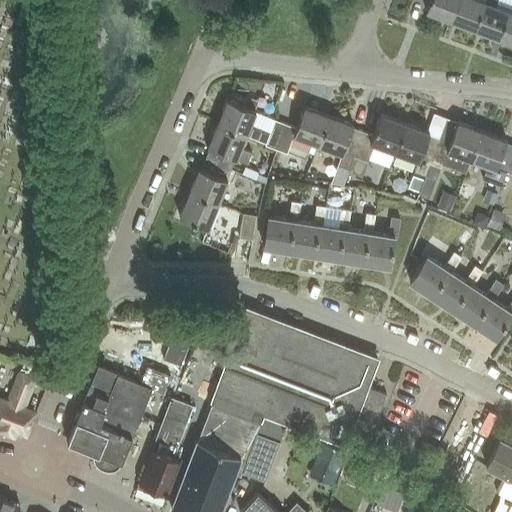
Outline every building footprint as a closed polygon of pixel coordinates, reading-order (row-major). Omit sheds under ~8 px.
[(450,19),(457,0),(428,0),(425,9),(450,19)] [(474,28),(484,1),(482,0),(457,0),(450,19),(474,28)] [(499,37),(509,10),(496,5),(497,0),(485,0),(485,1),(484,1),(474,28),(499,37)] [(511,5),(510,11),(509,10),(499,37),(511,42),(511,5)] [(218,122),(246,134),(256,110),(227,98),(218,122)] [(286,123),(277,148),(288,152),(294,135),(311,141),(317,144),(328,114),(304,105),(296,127),(286,123)] [(395,151),(406,123),(380,113),(372,134),(362,130),(348,168),(347,171),(361,177),(367,161),(363,160),(370,142),(395,151)] [(348,168),(362,130),(352,127),(354,124),(328,114),(317,144),(342,153),(337,164),(348,168)] [(266,144),(277,148),(286,123),(275,119),(266,144)] [(471,158),(482,129),(457,120),(449,142),(439,138),(426,172),(437,177),(441,167),(447,150),(471,158)] [(241,148),(246,134),(218,122),(208,147),(211,149),(207,158),(231,168),(235,159),(246,163),(251,152),(241,148)] [(426,172),(439,138),(429,134),(430,132),(406,123),(395,151),(418,160),(414,171),(425,175),(426,172)] [(501,186),(511,156),(511,144),(505,142),(507,139),(482,129),(471,158),(488,165),(482,179),(501,186)] [(317,144),(311,141),(307,152),(314,154),(317,144)] [(511,156),(501,186),(507,171),(511,172),(511,156)] [(238,171),(231,168),(207,158),(203,169),(199,167),(189,192),(218,203),(227,181),(234,184),(236,178),(235,178),(238,171)] [(419,192),(418,194),(429,198),(437,177),(426,172),(425,175),(423,179),(419,192)] [(487,188),(482,200),(493,204),(498,193),(487,188)] [(443,191),(437,206),(450,211),(456,196),(443,191)] [(208,227),(218,203),(189,192),(180,216),(208,227)] [(268,215),(264,245),(289,249),(294,219),(298,219),(301,201),(291,200),(288,218),(268,215)] [(294,219),(289,249),(314,253),(319,223),(323,223),(326,205),(317,204),(314,222),(298,219),(294,219)] [(319,223),(314,253),(339,257),(344,227),(348,227),(350,209),(341,208),(339,226),(323,223),(319,223)] [(494,208),(487,225),(499,230),(505,213),(494,208)] [(344,227),(339,257),(365,261),(369,231),(372,231),(375,213),(366,212),(364,230),(348,227),(344,227)] [(255,215),(243,213),(239,237),(249,238),(255,216),(255,215)] [(369,231),(365,261),(390,265),(394,236),(397,237),(400,217),(391,216),(388,234),(372,231),(369,231)] [(426,254),(409,280),(431,294),(448,268),(452,270),(461,256),(454,251),(444,265),(426,254)] [(448,268),(431,294),(452,308),(470,282),(472,284),(482,269),(474,264),(465,279),(452,270),(448,268)] [(470,282),(452,308),(474,322),(491,296),(494,298),(503,283),(496,278),(486,293),(472,284),(470,282)] [(491,296),(474,322),(496,336),(511,312),(511,311),(511,299),(507,307),(494,298),(491,296)] [(247,307),(211,402),(260,421),(263,412),(345,443),(356,415),(376,422),(387,392),(367,385),(378,356),(247,307)] [(163,359),(180,365),(193,331),(176,325),(163,359)] [(24,361),(20,372),(34,377),(38,366),(24,361)] [(163,392),(170,374),(147,365),(140,382),(98,365),(67,441),(95,452),(93,454),(93,456),(93,459),(94,461),(96,463),(98,465),(100,467),(107,469),(110,469),(113,469),(116,468),(119,464),(121,463),(152,387),(163,392)] [(0,423),(26,434),(35,411),(24,407),(35,378),(34,377),(20,372),(9,401),(0,397),(0,423)] [(172,396),(140,482),(167,492),(180,458),(173,455),(192,404),(172,396)] [(211,402),(171,508),(182,511),(219,511),(234,472),(240,474),(242,469),(256,431),(260,421),(211,402)] [(256,431),(242,469),(265,477),(279,440),(256,431)] [(511,443),(500,437),(486,465),(505,474),(497,491),(504,495),(511,480),(511,478),(509,476),(511,470),(511,443)] [(334,483),(346,452),(320,443),(309,474),(334,483)] [(384,484),(376,503),(396,511),(404,492),(384,484)] [(308,511),(297,501),(286,511),(277,511),(257,493),(241,511),(308,511)] [(0,511),(17,511),(20,504),(0,497),(0,511)]
